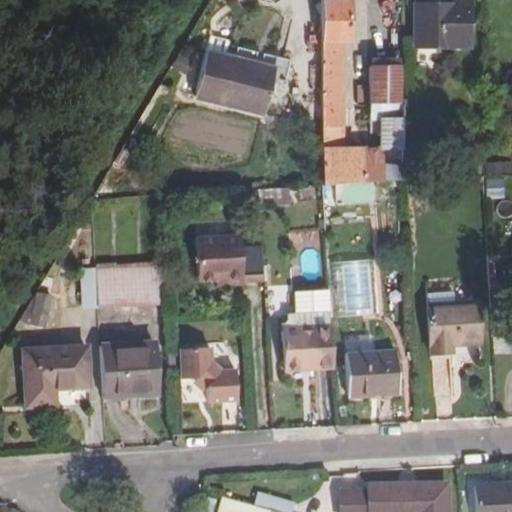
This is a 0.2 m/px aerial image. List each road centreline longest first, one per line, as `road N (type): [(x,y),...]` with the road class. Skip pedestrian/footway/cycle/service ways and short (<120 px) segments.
road 1 (residential): [(173,463),(511,441)]
road 2 (residential): [(0,476),(173,463)]
